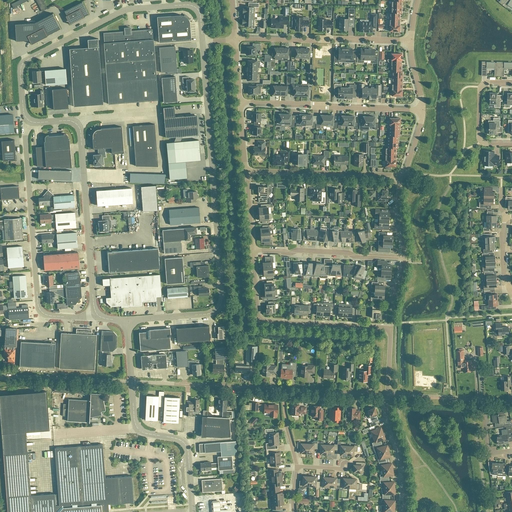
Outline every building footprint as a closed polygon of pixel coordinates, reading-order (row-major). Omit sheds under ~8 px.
[(511,0),(506,0),(503,5),(507,8),(509,4),(511,5),(511,0)] [(66,17),(68,21),(77,20),(82,18),(84,18),(83,17),(88,15),(82,2),(64,11),(67,16),(65,16),(66,17)] [(244,13),(255,14),(255,7),(258,7),(259,3),(249,3),(249,7),(244,7),(244,8),(243,8),(243,13),(244,13)] [(34,23),(15,24),(16,41),(30,40),(39,40),(45,36),(46,37),(47,36),(56,31),(60,29),(53,14),(34,23)] [(359,22),(359,32),(372,33),(372,28),(376,29),(376,14),(371,14),(371,22),(368,22),(368,20),(360,20),(360,22),(359,22)] [(181,15),(171,16),(157,17),(159,43),(191,40),(190,24),(190,23),(189,22),(189,21),(189,20),(188,19),(187,19),(185,17),(183,16),(181,15)] [(339,30),(348,30),(349,22),(352,22),(352,15),(348,15),(348,19),(340,19),(339,30)] [(287,17),(279,17),(279,19),(271,19),(271,28),(276,28),(276,27),(278,27),(278,28),(283,28),(283,24),(287,24),(287,17)] [(303,31),(303,27),(308,27),(308,19),(308,18),(303,18),(295,18),(295,22),(292,22),(292,26),(295,26),(295,30),(303,31)] [(255,26),(254,26),(255,20),(243,19),(242,19),(242,24),(243,24),(243,26),(252,26),(252,28),(255,28),(255,26)] [(326,28),(332,28),(332,21),(326,21),(326,19),(319,19),(319,26),(318,26),(317,30),(318,30),(326,31),(326,28)] [(106,68),(106,73),(108,104),(158,100),(153,39),(152,29),(131,31),(131,28),(124,28),(125,31),(103,33),(104,43),(106,68)] [(101,74),(106,73),(106,68),(101,69),(99,47),(98,39),(91,39),(88,42),(89,48),(69,49),(74,107),(103,105),(101,74)] [(250,47),(246,47),(246,55),(256,55),(256,49),(260,49),(261,44),(253,43),(253,47),(250,47)] [(175,47),(159,48),(161,73),(177,71),(175,47)] [(340,48),(339,48),(339,52),(338,53),(334,53),(334,62),(345,62),(345,48),(340,47),(340,48)] [(345,48),(345,62),(356,63),(356,54),(352,54),(352,53),(352,49),(350,49),(350,48),(345,48)] [(364,60),(367,60),(367,49),(366,49),(366,48),(363,48),(363,49),(361,49),(361,55),(360,56),(357,55),(357,63),(364,63),(364,60)] [(367,49),(367,60),(371,60),(371,64),(378,64),(378,56),(375,56),(374,55),(374,49),(372,49),(372,48),(369,48),(368,49),(367,49)] [(190,64),(190,63),(193,62),(192,50),(183,51),(184,63),(187,63),(187,64),(190,64)] [(499,76),(500,62),(497,62),(497,63),(485,63),(485,62),(482,62),(482,76),(487,76),(487,69),(495,69),(495,76),(499,76)] [(511,63),(503,63),(503,62),(500,62),(499,76),(504,77),(504,69),(511,69),(511,63)] [(45,81),(45,85),(66,84),(65,69),(44,71),(44,77),(45,81)] [(41,82),(45,81),(44,77),(41,77),(40,71),(39,71),(39,70),(35,70),(35,71),(33,72),(33,83),(41,82)] [(177,102),(175,77),(161,78),(163,103),(177,102)] [(190,91),(190,93),(194,92),(194,91),(195,91),(194,79),(188,80),(188,77),(182,77),(183,83),(187,83),(188,92),(190,91)] [(254,95),(254,94),(258,94),(260,94),(261,87),(262,87),(262,84),(256,84),(256,87),(248,87),(248,94),(252,94),(252,95),(254,95)] [(343,99),(345,99),(345,88),(341,87),(341,84),(334,84),(334,92),(338,92),(338,98),(339,98),(339,99),(343,100),(343,99)] [(365,99),(369,99),(369,87),(364,87),(365,84),(358,84),(358,94),(362,95),(362,99),(365,99)] [(349,88),(345,88),(345,99),(346,99),(346,100),(350,100),(350,99),(352,99),(352,93),(353,92),(356,92),(356,85),(349,85),(349,88)] [(375,87),(369,87),(369,99),(372,99),(376,99),(376,95),(378,95),(378,93),(381,93),(381,85),(375,85),(375,87)] [(53,109),(53,110),(68,108),(67,88),(52,90),(53,109)] [(38,94),(33,95),(34,107),(42,106),(42,96),(44,96),(43,90),(37,91),(38,94)] [(497,101),(497,93),(490,93),(490,95),(489,95),(489,97),(490,97),(490,98),(490,99),(490,104),(494,104),(494,106),(494,107),(500,108),(501,101),(497,101)] [(174,107),(163,108),(164,118),(166,138),(176,137),(182,137),(198,135),(197,121),(196,121),(196,116),(193,116),(193,115),(185,116),(184,116),(175,117),(174,107)] [(266,119),(261,118),(261,113),(256,113),(256,112),(253,112),(253,113),(251,113),(251,118),(252,118),(252,121),(254,121),(254,124),(263,125),(263,124),(266,125),(266,119)] [(279,114),(279,121),(276,121),(276,127),(282,127),(282,126),(284,126),(285,114),(279,114)] [(285,114),(284,126),(290,126),(290,127),(294,127),(294,121),(291,121),(291,114),(285,114)] [(13,115),(0,115),(0,133),(14,133),(13,115)] [(306,127),(306,115),(299,115),(299,122),(296,121),(296,127),(302,128),(302,126),(306,127)] [(306,115),(306,127),(312,127),(312,128),(315,128),(315,122),(312,122),(312,115),(306,115)] [(323,126),(326,126),(327,115),(320,115),(320,122),(316,122),(316,128),(322,128),(323,128),(323,126)] [(330,128),(331,129),(337,129),(337,123),(333,123),(333,116),(327,115),(326,126),(326,127),(330,127),(330,128)] [(344,126),(347,126),(348,116),(341,116),(341,123),(338,123),(338,129),(344,129),(344,126)] [(348,116),(347,126),(347,127),(351,127),(351,129),(357,129),(357,123),(354,123),(354,116),(348,116)] [(369,126),(369,117),(363,116),(363,123),(360,123),(360,129),(363,129),(363,126),(369,126)] [(369,117),(369,126),(375,126),(374,130),(378,130),(378,124),(375,124),(375,117),(369,117)] [(488,133),(489,133),(489,134),(496,134),(496,126),(500,126),(500,118),(494,118),(494,121),(493,124),(489,123),(489,128),(489,129),(489,130),(488,130),(488,133)] [(133,126),(136,166),(158,166),(155,124),(133,126)] [(253,136),(256,136),(257,135),(262,135),(262,128),(263,125),(254,124),(254,127),(253,127),(253,130),(252,130),(252,135),(253,135),(253,136)] [(112,154),(124,153),(122,127),(101,129),(99,129),(98,130),(97,130),(96,130),(95,131),(94,132),(93,133),(93,134),(93,135),(93,136),(93,138),(92,138),(93,149),(111,148),(112,154)] [(72,168),(70,150),(69,140),(68,140),(68,137),(68,136),(68,135),(67,135),(66,134),(65,134),(64,134),(63,134),(64,135),(49,136),(49,135),(48,135),(47,135),(46,136),(45,136),(45,137),(45,138),(45,139),(45,142),(44,142),(45,152),(36,153),(37,167),(72,168)] [(174,142),(166,143),(169,171),(169,176),(169,177),(170,180),(187,178),(186,166),(183,166),(182,162),(186,161),(201,160),(199,140),(180,142),(182,137),(176,137),(174,142)] [(1,141),(3,161),(16,160),(14,140),(1,141)] [(265,148),(265,141),(258,141),(258,147),(254,147),(253,151),(252,154),(253,154),(253,155),(254,155),(255,156),(257,156),(258,155),(265,156),(265,148)] [(324,151),(324,156),(312,156),(312,164),(317,164),(317,165),(319,165),(324,165),(324,160),(328,160),(328,152),(324,151)] [(499,156),(494,156),(495,152),(490,152),(490,151),(489,151),(489,152),(484,151),(484,165),(494,166),(494,165),(499,165),(499,156)] [(94,155),(94,166),(96,166),(96,167),(100,167),(100,165),(102,165),(101,158),(105,157),(105,152),(105,154),(94,155)] [(280,152),(280,155),(273,155),(273,165),(284,166),(284,162),(284,160),(288,160),(288,153),(280,152)] [(363,159),(363,155),(354,154),(354,166),(362,166),(362,159),(363,159)] [(298,156),(293,156),(293,164),(298,164),(298,165),(298,164),(300,164),(300,165),(303,165),(305,165),(305,155),(298,155),(298,156)] [(348,165),(348,157),(334,156),(334,160),(333,160),(333,161),(334,161),(334,166),(341,166),(341,164),(344,164),(344,165),(348,165)] [(55,180),(55,170),(38,170),(38,179),(55,180)] [(71,171),(55,170),(55,180),(71,180),(71,171)] [(156,185),(141,186),(143,212),(158,210),(156,185)] [(19,186),(0,188),(1,200),(20,199),(19,186)] [(272,187),(267,187),(259,187),(258,191),(259,191),(258,196),(260,196),(260,198),(258,198),(259,203),(270,202),(270,199),(267,199),(267,196),(272,192),(272,187)] [(132,188),(96,191),(97,204),(100,206),(133,203),(132,188)] [(295,201),(303,201),(304,188),(296,188),(296,189),(290,189),(290,196),(296,196),(295,201)] [(325,204),(325,192),(321,192),(321,189),(308,188),(308,196),(313,196),(313,201),(320,201),(320,204),(325,204)] [(484,198),(494,199),(494,192),(492,192),(492,191),(492,188),(484,188),(484,190),(484,198)] [(188,189),(183,189),(184,197),(186,197),(186,198),(186,203),(196,202),(196,198),(198,198),(198,195),(197,195),(197,192),(188,192),(188,189)] [(338,193),(338,189),(331,189),(330,199),(334,199),(334,203),(341,203),(342,193),(338,193)] [(354,206),(360,206),(361,195),(357,195),(357,190),(348,189),(348,201),(354,201),(354,206)] [(43,198),(39,198),(39,205),(49,205),(49,200),(53,195),(48,190),(48,191),(45,195),(45,196),(43,198)] [(387,191),(382,190),(382,193),(376,193),(375,193),(375,192),(370,191),(370,196),(375,197),(375,196),(376,196),(376,202),(381,202),(381,201),(388,201),(388,197),(387,197),(387,191)] [(74,195),(54,197),(54,209),(75,208),(74,195)] [(484,198),(484,202),(480,202),(480,208),(486,208),(486,205),(494,205),(494,199),(484,198)] [(270,207),(270,204),(261,205),(261,208),(259,208),(259,212),(259,214),(268,214),(268,207),(270,207)] [(199,208),(169,210),(170,225),(200,223),(199,208)] [(375,216),(378,216),(378,219),(389,220),(389,210),(375,209),(375,216)] [(487,212),(487,222),(497,222),(497,216),(494,216),(494,212),(487,212)] [(40,215),(41,224),(51,223),(56,222),(56,229),(76,228),(75,213),(55,214),(55,215),(51,215),(40,215)] [(271,214),(268,214),(259,214),(259,216),(260,216),(260,221),(262,221),(262,224),(269,223),(269,219),(271,219),(272,218),(271,214)] [(110,228),(111,228),(111,220),(110,220),(109,216),(102,216),(103,221),(98,221),(99,222),(98,222),(98,225),(99,225),(99,232),(101,232),(104,232),(104,231),(111,231),(110,228)] [(0,225),(0,229),(2,230),(5,230),(5,240),(23,239),(21,218),(4,220),(4,221),(0,221),(0,225)] [(388,230),(388,226),(389,220),(378,219),(377,222),(375,222),(374,229),(388,230)] [(496,228),(497,222),(487,222),(487,228),(483,228),(483,231),(489,231),(489,228),(496,228)] [(270,229),(269,225),(262,226),(262,229),(260,229),(261,233),(261,235),(270,235),(272,235),(272,229),(270,229)] [(338,242),(338,241),(338,231),(339,227),(334,226),(334,228),(332,228),(332,229),(330,229),(329,236),(333,236),(334,242),(338,242)] [(308,241),(312,241),(312,227),(310,227),(310,230),(306,229),(306,230),(304,230),(304,239),(307,239),(308,241)] [(314,227),(312,227),(312,241),(316,241),(316,240),(320,240),(320,230),(314,230),(314,227)] [(162,230),(163,242),(181,241),(190,240),(190,234),(197,234),(196,228),(162,230)] [(324,242),(325,236),(328,236),(329,229),(320,228),(320,230),(320,240),(319,241),(324,242)] [(289,238),(292,237),(292,240),(296,240),(296,239),(301,238),(300,229),(297,230),(298,229),(291,230),(291,232),(289,233),(289,232),(288,232),(289,238)] [(344,231),(338,231),(338,241),(341,241),(342,242),(346,243),(346,229),(344,229),(344,231)] [(346,229),(346,243),(350,243),(350,241),(354,242),(354,233),(352,233),(352,232),(348,232),(348,229),(346,229)] [(369,240),(368,238),(367,230),(358,232),(358,233),(356,233),(357,242),(361,241),(362,243),(366,242),(366,241),(369,240)] [(52,234),(42,235),(42,243),(53,242),(57,242),(58,249),(78,248),(76,232),(56,234),(52,235),(52,234)] [(383,241),(393,242),(393,236),(386,236),(386,233),(379,232),(379,238),(383,238),(383,241)] [(485,243),(495,243),(494,236),(490,237),(490,234),(482,234),(482,237),(485,237),(485,243)] [(261,242),(264,242),(264,245),(272,245),(272,241),(270,241),(270,235),(261,235),(261,237),(261,242)] [(196,249),(204,248),(203,238),(195,239),(196,249)] [(182,253),(181,241),(163,242),(164,254),(182,253)] [(392,248),(393,242),(383,241),(378,241),(378,251),(385,251),(390,251),(390,248),(392,248)] [(484,253),(491,253),(491,249),(495,249),(495,243),(485,243),(485,249),(484,249),(484,253)] [(7,248),(8,258),(25,256),(23,255),(22,247),(7,248)] [(108,252),(109,273),(159,269),(158,249),(108,252)] [(79,267),(78,252),(43,255),(44,270),(79,267)] [(486,262),(496,262),(495,256),(488,257),(488,254),(482,254),(482,259),(486,259),(486,262)] [(23,259),(25,256),(8,258),(8,268),(24,267),(23,259)] [(184,283),(186,283),(189,283),(189,279),(185,279),(185,280),(184,280),(183,257),(165,259),(167,284),(184,283)] [(272,269),(272,263),(274,263),(273,257),(265,257),(265,263),(263,263),(263,268),(263,270),(272,269)] [(381,271),(391,272),(391,265),(387,265),(387,261),(378,261),(377,271),(381,271)] [(190,268),(193,267),(193,270),(196,269),(197,278),(209,277),(208,265),(201,266),(201,262),(193,263),(190,263),(190,268)] [(496,262),(486,262),(486,266),(483,266),(483,271),(489,271),(489,268),(496,268),(496,262)] [(298,264),(297,263),(290,263),(291,274),(301,274),(300,273),(302,273),(302,264),(298,264)] [(312,277),(312,265),(312,263),(308,263),(308,265),(304,264),(303,274),(305,274),(305,276),(312,277)] [(316,265),(312,265),(312,277),(319,277),(320,264),(316,264),(316,265)] [(324,264),(320,264),(319,277),(319,279),(327,279),(328,275),(328,266),(324,265),(324,264)] [(332,266),(328,266),(328,275),(336,276),(336,265),(332,264),(332,266)] [(340,265),(336,265),(336,276),(343,276),(344,267),(340,266),(340,265)] [(344,265),(344,267),(343,276),(350,277),(352,277),(352,276),(352,267),(348,267),(348,265),(344,265)] [(360,267),(357,266),(354,274),(356,275),(354,278),(360,281),(361,278),(364,279),(367,271),(364,270),(365,267),(361,266),(360,267)] [(266,279),(273,278),(272,269),(263,270),(263,272),(264,272),(264,276),(266,276),(266,279)] [(391,278),(391,272),(381,271),(381,275),(378,275),(377,281),(384,282),(384,278),(391,278)] [(57,288),(66,288),(81,287),(80,275),(79,275),(78,272),(64,274),(65,285),(57,285),(57,288)] [(493,275),(493,272),(484,272),(485,281),(484,281),(484,282),(497,281),(496,275),(493,275)] [(53,285),(52,275),(45,276),(46,286),(49,286),(49,289),(57,288),(57,285),(53,285)] [(142,306),(142,303),(157,301),(157,297),(162,297),(161,288),(160,275),(103,279),(103,286),(108,286),(108,288),(110,288),(111,298),(106,298),(106,303),(111,307),(121,306),(121,308),(142,306)] [(14,288),(27,286),(26,276),(13,276),(14,288)] [(265,291),(274,290),(273,280),(266,281),(267,284),(265,284),(265,289),(265,291)] [(497,287),(497,281),(484,282),(484,285),(484,291),(490,291),(495,291),(494,287),(497,287)] [(378,286),(378,283),(372,282),(371,288),(375,288),(375,292),(384,292),(385,286),(378,286)] [(27,286),(14,288),(14,299),(27,298),(27,286)] [(198,289),(199,296),(209,295),(209,292),(210,292),(209,290),(208,290),(208,289),(200,289),(200,286),(193,287),(193,290),(198,289)] [(58,293),(66,298),(67,305),(75,305),(82,297),(81,287),(66,288),(66,289),(57,289),(58,292),(58,293)] [(167,289),(167,294),(168,299),(188,297),(187,287),(167,289)] [(58,292),(57,289),(49,290),(50,293),(46,293),(47,303),(54,302),(54,293),(58,292)] [(268,300),(275,300),(274,295),(277,295),(277,290),(274,290),(265,291),(265,292),(266,297),(268,297),(268,300)] [(489,300),(498,300),(497,294),(490,294),(490,291),(484,291),(484,295),(486,295),(486,300),(489,300)] [(384,298),(384,292),(375,292),(374,295),(371,295),(371,301),(377,301),(377,298),(384,298)] [(301,315),(301,305),(295,305),(296,297),(292,297),(291,312),(294,312),(294,314),(299,314),(299,315),(301,315)] [(482,306),(482,310),(491,310),(491,306),(498,306),(498,300),(489,300),(489,306),(482,306)] [(267,314),(276,313),(275,301),(268,302),(268,305),(266,305),(267,309),(266,309),(267,314)] [(321,315),(321,316),(323,316),(323,303),(317,303),(317,304),(314,304),(313,313),(316,313),(316,315),(321,315)] [(323,303),(323,316),(325,316),(329,316),(329,314),(333,314),(333,304),(323,303)] [(343,317),(345,317),(345,304),(339,304),(339,307),(336,307),(335,314),(338,314),(338,316),(343,317)] [(345,317),(347,317),(351,317),(351,315),(354,315),(355,308),(352,308),(352,305),(345,304),(345,317)] [(311,306),(301,305),(301,315),(303,315),(303,314),(307,315),(307,313),(310,313),(311,306)] [(379,310),(379,306),(372,306),(372,318),(381,319),(381,314),(381,310),(379,310)] [(28,307),(8,309),(9,320),(29,318),(28,307)] [(502,324),(496,324),(496,331),(499,330),(499,336),(509,335),(508,327),(502,328),(502,324)] [(176,328),(177,343),(210,341),(209,325),(176,328)] [(224,326),(223,326),(222,326),(222,325),(221,325),(220,325),(219,326),(218,326),(218,327),(219,333),(215,334),(215,339),(225,339),(225,335),(226,335),(226,330),(224,330),(224,326)] [(0,334),(1,335),(6,335),(6,345),(8,346),(7,349),(4,349),(4,355),(7,356),(7,357),(8,357),(8,362),(3,362),(3,366),(14,366),(15,349),(14,349),(14,348),(14,346),(15,346),(16,329),(6,329),(4,329),(4,328),(0,327),(0,334)] [(139,333),(141,351),(171,349),(170,337),(171,337),(170,328),(140,331),(140,333),(139,333)] [(59,368),(95,370),(96,335),(91,335),(92,330),(76,329),(76,334),(61,333),(59,368)] [(102,364),(100,364),(100,365),(111,366),(112,361),(110,361),(111,355),(111,352),(112,352),(117,348),(117,336),(113,332),(102,331),(101,351),(103,351),(103,354),(102,364)] [(21,342),(20,366),(54,368),(55,343),(21,342)] [(247,365),(235,365),(235,372),(242,373),(246,373),(247,371),(250,372),(250,366),(250,365),(250,361),(256,362),(257,347),(247,346),(246,361),(247,361),(247,365)] [(511,353),(510,352),(509,346),(503,346),(503,347),(499,347),(499,352),(504,352),(504,354),(510,354),(511,355),(510,356),(511,357),(511,353)] [(213,366),(213,370),(213,373),(219,373),(219,372),(223,372),(224,365),(223,365),(223,359),(227,359),(226,347),(215,348),(216,360),(217,360),(216,365),(213,365),(213,366)] [(457,368),(463,367),(463,373),(473,372),(472,360),(464,361),(464,351),(463,351),(463,349),(459,349),(459,351),(456,351),(457,368)] [(200,375),(200,369),(202,369),(203,368),(202,365),(200,365),(200,364),(195,364),(195,360),(188,361),(187,351),(176,352),(177,367),(188,366),(189,371),(193,371),(193,375),(200,375)] [(167,368),(166,354),(141,356),(142,370),(167,368)] [(290,370),(281,370),(281,378),(288,378),(288,379),(292,379),(292,371),(296,371),(297,363),(290,362),(290,370)] [(342,379),(344,379),(344,380),(345,381),(347,381),(348,380),(348,379),(350,380),(350,371),(353,371),(354,364),(348,364),(348,368),(343,368),(342,379)] [(263,365),(262,376),(270,376),(270,373),(276,373),(276,366),(270,366),(270,365),(263,365)] [(301,377),(308,377),(308,374),(309,373),(314,373),(314,365),(307,365),(307,366),(301,366),(301,377)] [(324,369),(323,378),(334,379),(334,372),(337,372),(337,365),(330,365),(330,370),(324,369)] [(360,371),(359,381),(367,382),(367,374),(370,374),(370,366),(366,366),(366,371),(360,371)] [(505,381),(501,381),(501,391),(508,390),(508,387),(511,386),(511,376),(505,377),(505,381)] [(46,391),(0,394),(0,410),(3,454),(28,452),(26,431),(49,430),(46,391)] [(90,417),(101,415),(102,415),(101,411),(106,410),(102,394),(91,393),(90,400),(89,400),(69,399),(68,411),(68,412),(67,421),(90,422),(90,417)] [(146,396),(144,419),(157,420),(159,396),(146,396)] [(165,397),(164,417),(163,422),(178,423),(180,398),(165,397)] [(192,402),(187,402),(186,416),(192,416),(192,410),(199,410),(199,400),(198,400),(197,399),(194,399),(192,399),(192,402)] [(232,411),(226,411),(227,400),(219,400),(218,411),(223,411),(222,417),(229,418),(232,418),(232,411)] [(264,412),(270,413),(270,417),(276,417),(277,413),(278,405),(265,405),(264,412)] [(306,414),(306,407),(302,407),(302,408),(299,407),(299,405),(292,405),(291,415),(299,415),(299,414),(306,414)] [(323,410),(319,410),(320,407),(312,406),(312,412),(311,412),(311,415),(311,416),(315,416),(315,420),(323,420),(323,410)] [(339,422),(340,408),(334,407),(334,410),(330,409),(330,415),(328,416),(330,418),(330,419),(333,419),(333,422),(339,422)] [(345,418),(347,419),(360,419),(360,411),(355,411),(356,408),(348,408),(348,410),(346,409),(345,418)] [(371,427),(378,425),(376,422),(377,421),(377,420),(378,419),(376,415),(377,415),(374,408),(371,409),(370,408),(366,408),(368,413),(367,413),(369,418),(370,418),(372,423),(370,424),(371,427)] [(511,421),(507,422),(506,415),(499,416),(498,414),(492,415),(493,423),(495,423),(495,428),(505,426),(505,427),(511,426),(511,422),(511,421)] [(201,437),(206,437),(222,438),(231,437),(229,418),(222,417),(202,416),(201,430),(201,437)] [(371,431),(373,437),(383,433),(380,427),(376,429),(371,431)] [(511,436),(510,428),(507,429),(507,430),(501,430),(502,435),(497,436),(498,445),(504,444),(509,443),(508,437),(511,436)] [(268,433),(269,439),(279,439),(278,432),(273,433),(273,429),(265,429),(265,434),(268,433)] [(372,443),(373,446),(380,444),(379,441),(384,439),(383,433),(373,437),(375,442),(372,443)] [(266,444),(266,450),(273,449),(273,446),(279,445),(279,439),(269,439),(269,443),(266,444)] [(312,453),(313,454),(313,449),(317,449),(318,441),(314,441),(311,443),(311,444),(307,444),(307,453),(312,454),(312,453)] [(321,450),(320,454),(322,454),(327,454),(327,445),(323,445),(323,442),(318,441),(317,449),(321,450)] [(337,444),(337,450),(341,451),(340,455),(342,455),(347,456),(347,446),(341,446),(341,442),(338,441),(338,444),(337,444)] [(198,450),(199,450),(200,453),(221,452),(220,442),(199,444),(199,448),(198,448),(198,450)] [(301,448),(300,453),(302,453),(307,453),(307,444),(301,444),(301,442),(297,442),(297,448),(301,448)] [(3,454),(7,511),(104,511),(109,511),(109,505),(134,503),(132,476),(105,478),(103,444),(74,446),(73,445),(69,445),(69,447),(55,448),(58,494),(55,494),(31,495),(28,460),(28,454),(28,452),(3,454)] [(334,446),(327,445),(327,454),(332,455),(333,455),(333,450),(337,450),(337,444),(334,444),(334,446)] [(373,446),(373,449),(376,454),(389,451),(386,445),(381,447),(380,444),(373,446)] [(352,456),(353,456),(353,451),(357,451),(357,445),(354,445),(354,447),(347,446),(347,456),(352,456)] [(270,459),(280,459),(280,452),(273,453),(273,449),(266,450),(267,455),(270,455),(270,459)] [(379,462),(379,463),(385,461),(384,458),(389,457),(389,451),(376,454),(378,463),(379,462)] [(223,470),(233,469),(232,459),(232,456),(217,457),(218,460),(218,463),(211,464),(211,462),(206,463),(207,463),(200,464),(201,471),(211,470),(211,468),(218,468),(218,470),(223,470)] [(281,465),(280,459),(270,459),(270,464),(267,464),(268,470),(274,469),(274,466),(281,465)] [(386,464),(385,461),(379,463),(379,465),(380,471),(382,471),(392,469),(391,464),(386,464)] [(357,465),(354,465),(354,467),(353,467),(353,471),(353,472),(362,473),(363,466),(365,466),(365,463),(357,462),(357,465)] [(497,476),(498,463),(494,463),(494,462),(488,462),(490,474),(492,474),(492,475),(497,475),(497,476)] [(506,476),(506,475),(507,465),(507,463),(502,463),(498,463),(497,476),(506,476)] [(278,469),(275,469),(269,470),(270,480),(282,479),(281,472),(279,473),(278,469)] [(392,469),(382,471),(383,474),(380,475),(380,480),(388,479),(388,476),(393,475),(392,469)] [(303,476),(303,481),(299,481),(299,489),(302,489),(305,487),(305,486),(309,486),(310,477),(305,476),(305,477),(303,476)] [(316,490),(319,490),(319,482),(316,482),(316,477),(315,477),(310,477),(309,486),(316,486),(316,490)] [(322,487),(329,487),(330,478),(325,477),(325,478),(323,478),(323,482),(319,482),(319,490),(319,488),(322,488),(322,487)] [(335,478),(330,478),(329,487),(336,487),(336,489),(339,489),(340,481),(338,480),(336,480),(336,478),(335,478)] [(342,488),(349,488),(350,479),(345,478),(345,479),(343,479),(343,480),(341,481),(340,481),(339,489),(339,491),(342,491),(342,489),(342,488)] [(222,479),(202,480),(202,485),(203,492),(220,491),(223,491),(222,479)] [(282,485),(282,479),(270,480),(270,490),(279,489),(279,485),(282,485)] [(359,490),(359,484),(356,484),(356,479),(355,479),(350,479),(349,488),(356,488),(356,490),(359,490)] [(388,479),(380,480),(380,483),(381,483),(382,488),(382,489),(394,488),(393,482),(388,482),(388,479)] [(394,488),(382,489),(382,488),(381,488),(382,493),(382,494),(383,497),(389,497),(389,494),(394,494),(394,488)] [(283,499),(283,493),(280,493),(279,489),(270,490),(269,490),(270,496),(273,496),(273,499),(283,499)] [(384,503),(384,506),(394,507),(394,501),(389,500),(389,497),(383,497),(382,500),(381,500),(381,502),(384,503)] [(284,505),(283,499),(273,499),(273,502),(270,503),(271,509),(272,509),(281,509),(281,505),(284,505)] [(228,511),(228,510),(220,511),(219,502),(213,502),(213,511),(228,511)]
